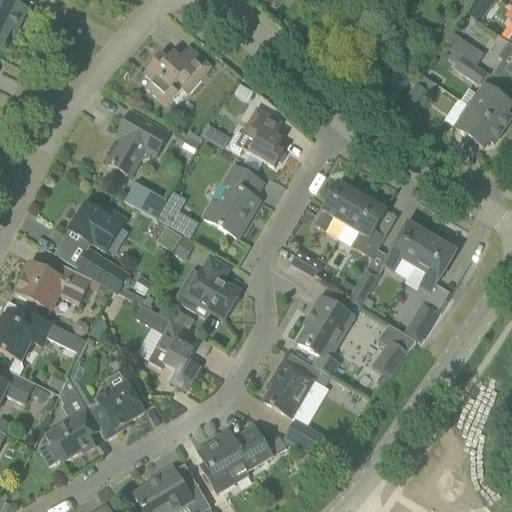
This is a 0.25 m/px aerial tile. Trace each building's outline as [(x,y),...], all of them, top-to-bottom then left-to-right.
[(11,0),(0,0),(0,47),(2,49),(10,33),(15,36),(18,30),(13,28),(16,21),(22,23),(27,12),(10,3),(11,0)] [(477,0),(477,1),(490,10),(496,0),(477,0)] [(453,54),(464,62),(477,70),(484,58),(451,36),(443,48),(453,54)] [(497,60),(502,63),(491,80),(511,93),(511,47),(507,44),(507,45),(497,60)] [(146,91),(167,109),(174,103),(177,106),(185,97),(187,99),(192,94),(191,93),(210,70),(188,51),(179,62),(173,56),(166,64),(160,59),(144,78),(152,84),(146,91)] [(477,70),(464,62),(456,74),(479,89),(487,77),(477,70)] [(427,97),(414,89),(397,114),(409,123),(427,97)] [(472,112),(503,133),(511,120),(506,116),(511,108),(484,89),(476,101),(479,102),(472,112)] [(274,172),(283,156),(277,152),(282,144),(274,139),(282,127),(256,112),(246,129),(241,138),(237,135),(230,146),(230,149),(232,152),(239,157),(242,153),(257,162),(274,172)] [(493,147),(503,133),(472,112),(464,124),(462,122),(455,132),(482,151),(488,143),(493,147)] [(170,139),(147,126),(130,116),(117,138),(122,142),(107,168),(127,180),(137,163),(140,165),(150,163),(152,159),(157,162),(170,139)] [(200,140),(211,146),(219,135),(206,127),(200,140)] [(188,134),(185,140),(200,148),(203,143),(196,139),(188,134)] [(263,187),(245,177),(234,170),(224,188),(229,191),(218,210),(212,206),(203,223),(238,243),(260,205),(254,202),(263,187)] [(136,184),(124,204),(156,223),(168,202),(136,184)] [(346,230),(364,200),(340,186),(315,229),(326,236),(335,223),(345,229),(346,230)] [(185,205),(174,199),(167,211),(178,217),(185,205)] [(364,200),(346,230),(359,237),(351,251),(372,264),(385,241),(375,235),(387,214),(364,200)] [(127,223),(101,207),(96,214),(86,207),(77,221),(73,221),(69,228),(70,232),(69,234),(92,249),(93,248),(106,256),(127,223)] [(401,264),(413,271),(431,240),(407,226),(382,268),(394,275),(401,264)] [(166,231),(156,247),(172,256),(181,241),(166,231)] [(185,240),(175,256),(186,263),(196,247),(185,240)] [(431,240),(413,271),(425,278),(418,290),(430,297),(436,288),(455,255),(431,240)] [(87,253),(77,270),(118,295),(128,278),(87,253)] [(299,256),(291,269),(314,283),(322,270),(299,256)] [(210,261),(203,272),(202,272),(196,283),(189,279),(175,303),(194,314),(201,302),(212,308),(209,313),(224,322),(240,295),(221,284),(228,272),(210,261)] [(93,283),(81,277),(63,268),(58,279),(30,265),(16,295),(52,313),(59,299),(79,310),(93,283)] [(360,310),(361,309),(371,317),(376,320),(379,316),(363,306),(378,280),(367,272),(356,291),(350,300),(348,303),(360,310)] [(153,287),(142,280),(136,289),(147,296),(153,287)] [(341,294),(350,300),(356,291),(346,285),(341,294)] [(354,322),(340,313),(323,302),(306,329),(309,331),(299,347),(318,359),(312,369),(331,381),(339,366),(330,361),(354,322)] [(423,306),(405,337),(416,343),(420,346),(438,315),(424,307),(423,306)] [(133,321),(163,338),(155,350),(156,351),(148,365),(161,372),(164,368),(177,375),(171,386),(186,395),(200,370),(190,364),(195,356),(187,351),(194,339),(187,335),(174,327),(169,325),(140,308),(133,321)] [(25,313),(24,314),(28,316),(22,327),(4,318),(0,326),(0,353),(21,364),(31,344),(42,350),(47,341),(54,328),(25,313)] [(175,313),(169,325),(174,327),(187,335),(193,324),(175,313)] [(386,350),(372,370),(389,382),(406,357),(416,343),(405,337),(388,327),(377,343),(386,350)] [(70,336),(54,328),(47,341),(64,349),(70,336)] [(275,387),(264,405),(295,424),(295,422),(307,429),(329,392),(324,389),(315,383),(319,376),(291,358),(288,364),(285,362),(271,385),(275,387)] [(24,409),(35,386),(5,372),(0,382),(0,406),(4,399),(24,409)] [(50,388),(61,394),(68,380),(69,378),(57,373),(50,388)] [(319,376),(315,383),(324,389),(329,382),(319,376)] [(62,411),(70,425),(47,438),(63,465),(82,454),(84,456),(96,449),(90,439),(101,433),(91,416),(88,411),(87,412),(85,409),(86,408),(69,378),(68,380),(61,394),(60,394),(59,398),(63,401),(65,400),(67,404),(66,405),(62,411)] [(102,410),(91,416),(101,433),(106,442),(123,432),(121,429),(145,415),(127,384),(98,402),(102,410)] [(33,398),(45,404),(49,397),(37,391),(33,398)] [(0,422),(0,434),(6,437),(11,427),(0,422)] [(284,443),(320,464),(331,443),(295,422),(295,424),(284,443)] [(249,478),(247,475),(272,460),(254,429),(218,450),(216,446),(199,456),(205,466),(200,469),(217,497),(249,478)] [(278,443),(270,448),(276,459),(285,454),(278,443)] [(149,485),(150,486),(133,496),(142,511),(180,511),(194,504),(174,470),(149,485)] [(203,499),(194,504),(198,511),(207,511),(210,511),(206,503),(203,499)]
